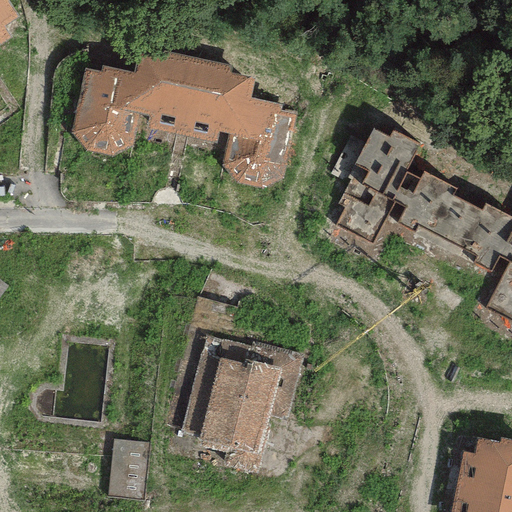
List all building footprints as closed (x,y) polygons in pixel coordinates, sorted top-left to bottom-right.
[(6,0),(0,0),(0,27),(17,14),(6,0)] [(95,41),(70,151),(273,197),(298,87),(95,41)] [(511,198),(385,130),(331,228),(511,325),(511,198)] [(225,345),(201,440),(273,459),(297,364),(225,345)] [(511,511),(511,438),(470,430),(452,511),(511,511)]
